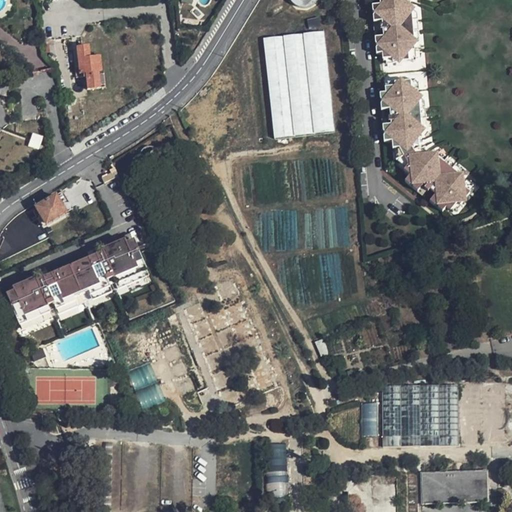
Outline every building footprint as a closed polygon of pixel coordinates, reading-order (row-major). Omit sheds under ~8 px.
[(314,0),(290,0),(311,8),(314,0)] [(380,0),(381,4),(374,5),(374,10),(378,13),(375,16),(376,22),(379,21),(381,28),(384,28),(385,35),(377,36),(378,42),(381,45),(378,48),(378,52),(384,52),(384,58),(392,57),(393,61),(411,59),(410,50),(416,50),(416,46),(419,42),(418,41),(415,39),(412,14),(414,11),(416,9),(412,6),(411,1),(405,2),(404,0),(380,0)] [(40,9),(23,12),(25,20),(41,18),(40,9)] [(42,21),(25,23),(26,33),(43,30),(42,21)] [(325,30),(263,36),(273,138),(334,132),(325,30)] [(89,46),(77,48),(80,67),(76,68),(77,78),(87,76),(89,89),(100,88),(98,74),(102,74),(99,57),(91,58),(89,46)] [(420,89),(414,89),(413,79),(395,80),(395,85),(386,85),(387,91),(381,92),(382,98),(384,100),(382,103),(383,108),(391,107),(392,115),(387,116),(389,124),(384,124),(384,130),(388,133),(385,135),(385,141),(393,140),(394,147),(396,147),(399,147),(403,155),(409,163),(406,166),(404,169),(410,173),(405,179),(410,183),(414,183),(414,187),(418,190),(421,186),(428,191),(430,189),(436,193),(430,200),(434,203),(438,203),(438,206),(443,210),(446,206),(451,209),(458,201),(461,204),(470,192),(463,186),(467,181),(464,178),(463,173),(462,173),(459,173),(438,157),(438,155),(438,152),(427,153),(423,158),(417,154),(415,151),(413,147),(412,139),(419,138),(423,138),(423,134),(426,129),(425,128),(423,126),(420,101),(422,99),(423,97),(421,94),(420,89)] [(420,148),(419,138),(412,139),(413,147),(415,151),(417,154),(423,158),(427,153),(420,148)] [(397,158),(406,166),(409,163),(403,155),(399,147),(396,147),(397,158)] [(442,154),(438,155),(438,157),(459,173),(462,173),(461,169),(442,154)] [(109,173),(112,178),(118,175),(115,170),(109,173)] [(109,173),(102,177),(104,182),(112,178),(109,173)] [(463,186),(470,192),(474,187),(467,181),(463,186)] [(43,224),(63,214),(71,209),(62,193),(54,198),(35,208),(43,224)] [(458,201),(451,209),(454,211),(461,204),(458,201)] [(141,260),(129,233),(106,243),(109,251),(111,257),(93,265),(90,259),(87,251),(47,269),(50,276),(52,282),(33,290),(31,284),(27,277),(3,287),(19,324),(41,314),(43,319),(57,313),(54,306),(53,303),(58,301),(59,304),(62,309),(70,306),(68,303),(79,298),(76,293),(84,289),(82,286),(89,283),(91,286),(93,292),(104,288),(106,291),(114,288),(111,282),(109,279),(115,277),(116,280),(119,286),(126,283),(125,279),(139,273),(135,263),(141,260)] [(111,257),(109,251),(90,259),(93,265),(111,257)] [(125,279),(126,283),(147,274),(141,260),(135,263),(139,273),(125,279)] [(52,282),(50,276),(31,284),(33,290),(52,282)] [(104,288),(93,292),(95,296),(106,291),(104,288)] [(41,314),(19,324),(21,329),(43,319),(41,314)] [(316,341),(320,356),(328,354),(324,339),(316,341)] [(43,347),(31,352),(35,361),(46,356),(43,347)] [(383,447),(460,445),(459,383),(381,385),(383,447)] [(377,403),(361,403),(362,436),(378,436),(377,403)] [(289,498),(286,443),(261,444),(264,499),(289,498)] [(490,502),(489,471),(424,473),(425,504),(490,502)]
